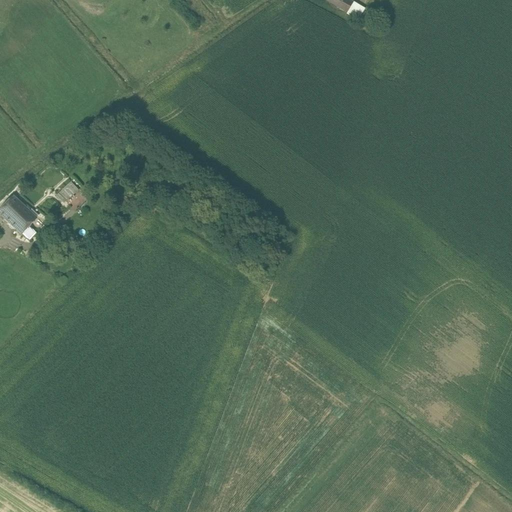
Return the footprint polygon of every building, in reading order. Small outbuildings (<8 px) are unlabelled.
[(353,2),(349,0),(341,0),(338,7),(341,8),(341,9),(342,9),(344,10),(343,10),(344,11),(346,12),(347,12),(348,12),(347,11),(348,10),(349,10),(349,9),(351,6),(352,5),(351,5),(352,3),(353,3),(353,2)] [(366,10),(353,2),(353,3),(352,3),(351,5),(352,5),(351,6),(349,9),(349,10),(348,10),(347,11),(348,12),(347,12),(359,20),(366,10)] [(83,186),(77,178),(73,182),(80,189),(83,186)] [(71,182),(59,193),(66,201),(79,190),(71,182)] [(66,201),(59,193),(56,196),(64,203),(66,201)] [(25,208),(13,197),(0,211),(0,213),(5,218),(22,233),(30,225),(36,218),(29,211),(30,209),(27,206),(25,208)] [(38,233),(30,225),(22,233),(30,241),(38,233)] [(36,255),(31,251),(26,256),(32,261),(36,255)] [(85,260),(79,255),(75,259),(81,264),(85,260)]
